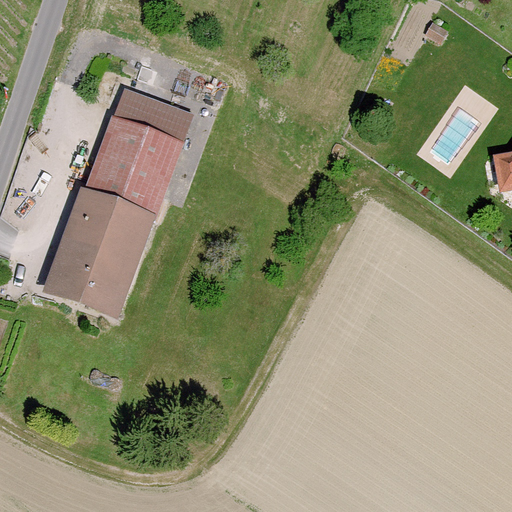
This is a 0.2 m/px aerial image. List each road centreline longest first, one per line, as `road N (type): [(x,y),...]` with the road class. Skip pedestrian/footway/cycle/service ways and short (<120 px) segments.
road 1 (track): [(0,420),(110,475),(162,479),(191,468),(228,434),(348,215),(373,193),(406,205),(511,283)]
road 2 (tertiary): [(54,0),(0,165)]
